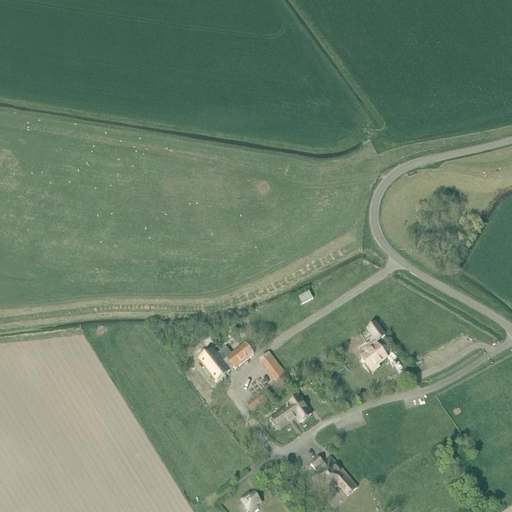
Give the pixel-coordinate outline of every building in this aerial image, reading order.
[(310,292),(299,298),(303,305),(314,299),(310,292)] [(376,324),(368,330),(378,343),(385,337),(376,324)] [(214,349),(199,361),(216,383),(234,369),(235,370),(254,355),(245,344),(227,358),(223,354),(220,357),(214,349)] [(367,353),(361,358),(374,373),(380,368),(378,366),(387,358),(375,344),(366,352),(367,353)] [(269,353),(261,359),(283,387),(291,381),(269,353)] [(267,391),(247,407),(251,412),(271,396),(267,391)] [(289,408),(298,420),(301,424),(312,416),(300,399),(289,407),(289,408)] [(280,432),(298,420),(289,408),(272,420),(280,432)] [(319,460),(311,467),(318,476),(313,480),(329,499),(341,488),(349,497),(358,489),(332,460),(325,466),(319,460)] [(241,501),(249,511),(250,511),(262,504),(253,492),(241,501)]
